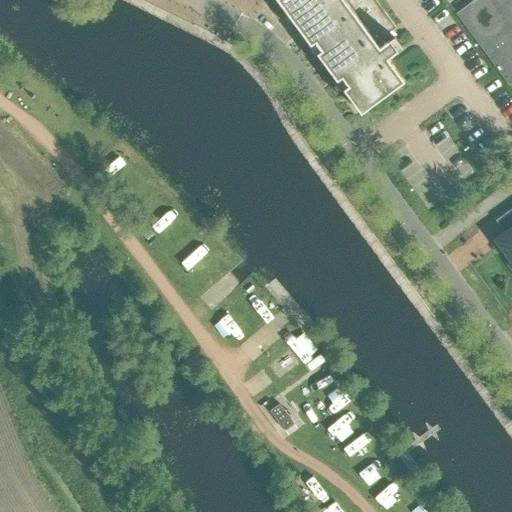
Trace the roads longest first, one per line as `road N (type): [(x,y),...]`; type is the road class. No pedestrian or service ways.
road 1 (unclassified): [(0,100),(94,198),(275,438)]
road 2 (residential): [(511,360),(360,153)]
road 3 (residential): [(360,153),(289,61),(251,28),(190,0)]
road 4 (residential): [(401,0),(459,80),(360,153)]
